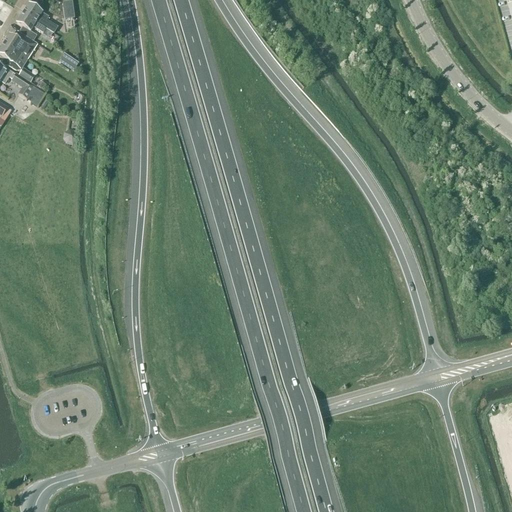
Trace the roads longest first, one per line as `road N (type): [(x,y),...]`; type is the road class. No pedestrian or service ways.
road 1 (motorway): [(152,0),(301,511)]
road 2 (motorway): [(325,511),(181,0)]
road 3 (motorway): [(130,0),(143,125),(135,325),(158,448)]
road 4 (motorway): [(436,372),(406,266),(373,197),(218,0)]
road 5 (secondary): [(436,372),(158,448)]
road 6 (secondary): [(161,460),(438,383)]
road 7 (tertiary): [(511,131),(446,66),(411,0)]
road 8 (motorway): [(471,511),(438,383)]
